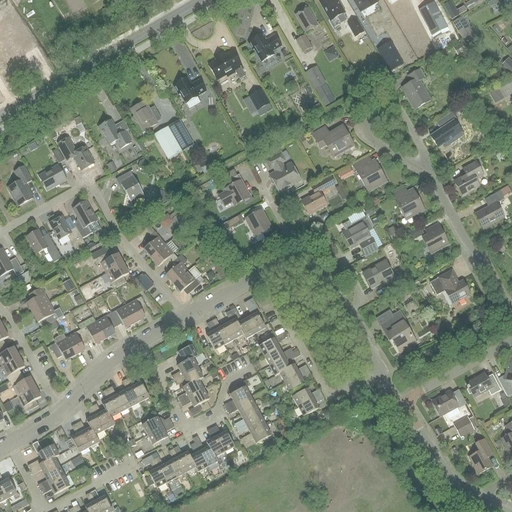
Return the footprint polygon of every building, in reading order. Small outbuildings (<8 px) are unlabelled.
[(323,0),(320,2),(331,21),(329,22),(329,21),(328,21),(333,29),(333,28),(340,24),(341,24),(347,21),(343,14),(344,14),(336,0),(323,0)] [(354,0),(360,9),(376,0),(375,0),(354,0)] [(469,11),(487,0),(486,0),(473,0),(465,5),(469,11)] [(511,0),(495,0),(505,9),(511,4),(511,0)] [(434,3),(419,11),(434,39),(449,31),(434,3)] [(464,7),(456,12),(459,17),(466,12),(464,7)] [(306,33),(318,26),(308,9),(296,16),(306,33)] [(469,27),(463,17),(453,23),(459,33),(463,39),(473,33),(469,27)] [(356,37),(364,33),(357,20),(349,25),(356,37)] [(266,41),(263,35),(248,43),(253,50),(254,49),(262,62),(274,55),(273,52),(282,47),(275,35),(266,41)] [(304,37),(297,41),(303,52),(310,48),(304,37)] [(378,49),(390,72),(403,65),(390,42),(378,49)] [(464,42),(453,48),(457,55),(468,49),(464,42)] [(326,52),(332,62),(341,57),(336,46),(326,52)] [(242,68),(233,52),(225,56),(224,54),(215,59),(217,61),(209,66),(217,80),(226,75),(227,77),(236,72),(240,80),(246,76),(242,68)] [(511,62),(508,59),(501,66),(511,76),(511,75),(511,62)] [(317,66),(305,73),(315,90),(316,89),(326,83),(327,83),(317,66)] [(420,81),(425,78),(420,69),(408,76),(411,82),(402,88),(415,110),(431,101),(420,81)] [(191,85),(187,78),(174,86),(179,95),(180,94),(186,104),(198,97),(197,97),(206,92),(200,80),(191,85)] [(326,83),(316,89),(321,99),(327,108),(337,102),(331,93),(326,83)] [(352,93),(357,89),(354,84),(348,87),(352,93)] [(261,91),(248,98),(256,112),(257,111),(260,116),(272,109),(261,91)] [(155,109),(151,112),(145,102),(146,102),(146,101),(130,110),(131,111),(135,117),(132,119),(140,125),(144,132),(158,124),(156,121),(160,119),(156,110),(155,109)] [(451,145),(465,135),(455,120),(457,119),(452,112),(436,123),(441,129),(430,136),(439,148),(449,141),(451,145)] [(112,121),(99,128),(109,146),(116,142),(120,150),(132,143),(125,132),(120,135),(112,121)] [(193,146),(179,122),(169,128),(183,152),(193,146)] [(334,157),(352,147),(341,127),(329,134),(325,127),(313,134),(321,149),(327,145),(334,157)] [(183,152),(169,128),(155,136),(169,160),(183,152)] [(57,129),(52,132),(55,139),(61,136),(57,129)] [(74,158),(81,172),(95,164),(85,148),(76,153),(69,139),(58,145),(67,161),(74,158)] [(64,161),(58,149),(52,152),(59,164),(64,161)] [(289,186),(300,180),(292,165),(285,169),(281,163),(284,161),(280,154),(267,162),(271,168),(274,167),(277,173),(271,177),(279,191),(284,189),(285,191),(290,188),(289,186)] [(370,191),(387,182),(375,161),(371,163),(368,157),(353,166),(356,171),(358,170),(370,191)] [(210,159),(199,165),(205,174),(215,168),(210,159)] [(476,179),(483,175),(476,162),(463,169),(466,175),(454,182),(462,196),(479,186),(476,179)] [(66,180),(59,166),(39,177),(47,191),(66,180)] [(20,182),(8,189),(19,207),(33,199),(25,185),(32,181),(24,167),(14,172),(20,182)] [(144,194),(131,172),(118,179),(130,202),(144,194)] [(235,205),(249,197),(238,176),(220,186),(224,192),(226,190),(228,192),(220,197),(225,206),(233,202),(235,205)] [(320,193),(327,189),(335,184),(332,178),(323,182),(312,188),(315,195),(302,202),(309,214),(326,205),(320,193)] [(392,195),(400,208),(406,220),(425,210),(414,190),(408,193),(405,187),(392,195)] [(504,199),(503,197),(511,192),(508,187),(500,191),(485,199),(489,207),(476,214),(484,229),(504,218),(496,204),(504,199)] [(159,190),(159,203),(168,203),(168,190),(159,190)] [(202,205),(206,203),(203,196),(198,198),(202,205)] [(86,203),(74,210),(82,223),(76,227),(82,239),(93,233),(89,226),(97,221),(86,203)] [(246,220),(256,238),(259,242),(265,239),(263,234),(272,229),(262,211),(246,220)] [(170,213),(161,221),(167,228),(176,220),(170,213)] [(230,229),(244,221),(240,215),(227,223),(230,229)] [(374,230),(366,216),(351,226),(353,228),(343,234),(351,249),(358,246),(366,259),(379,252),(367,234),(374,230)] [(70,231),(62,217),(50,224),(59,241),(67,236),(73,246),(76,251),(86,246),(83,241),(76,228),(70,231)] [(432,253),(448,244),(437,226),(427,231),(430,236),(425,238),(432,253)] [(400,238),(394,227),(387,231),(393,242),(400,238)] [(410,243),(424,235),(420,228),(406,236),(410,243)] [(62,259),(48,234),(42,238),(38,231),(27,237),(37,254),(46,249),(54,263),(62,259)] [(144,250),(151,259),(166,246),(159,238),(159,237),(155,232),(144,242),(148,246),(144,250)] [(173,254),(166,246),(151,259),(158,267),(163,264),(167,268),(178,259),(177,258),(173,254)] [(9,262),(3,251),(0,252),(0,275),(12,268),(17,277),(24,273),(16,259),(9,262)] [(123,264),(118,254),(113,257),(110,252),(97,259),(100,265),(101,264),(106,274),(123,264)] [(188,272),(183,266),(187,262),(181,255),(177,258),(178,259),(167,268),(170,272),(166,276),(173,285),(188,272)] [(389,289),(405,281),(401,273),(392,278),(384,262),(365,273),(373,288),(386,282),(389,289)] [(129,274),(123,264),(106,274),(111,283),(111,284),(114,290),(126,283),(124,277),(129,274)] [(470,295),(463,281),(459,283),(452,271),(430,283),(437,296),(445,292),(453,305),(470,295)] [(195,280),(188,272),(173,285),(181,293),(185,289),(189,294),(200,285),(196,280),(195,280)] [(136,281),(146,293),(154,286),(146,276),(142,276),(136,281)] [(69,281),(63,284),(68,292),(74,289),(69,281)] [(90,287),(82,291),(85,297),(93,293),(90,287)] [(27,304),(33,314),(50,304),(45,295),(45,294),(42,289),(30,295),(32,301),(27,304)] [(80,297),(73,300),(77,307),(83,304),(80,297)] [(136,301),(126,306),(136,324),(146,318),(143,313),(148,310),(141,298),(136,301)] [(252,317),(247,319),(256,334),(266,329),(257,314),(260,312),(253,299),(245,304),(252,317)] [(54,312),(50,304),(33,314),(38,324),(43,321),(46,326),(47,325),(56,321),(59,319),(64,317),(59,309),(54,312)] [(136,324),(126,306),(117,312),(116,311),(111,314),(118,327),(123,324),(126,329),(136,324)] [(256,334),(247,319),(242,322),(235,309),(231,311),(244,335),(243,336),(246,340),(256,334)] [(244,335),(231,311),(226,314),(231,323),(226,325),(234,341),(243,336),(244,335)] [(400,352),(416,343),(402,320),(404,318),(400,311),(393,315),(394,317),(383,324),(400,352)] [(113,329),(118,327),(111,314),(105,317),(106,318),(96,323),(105,340),(116,335),(113,329)] [(88,326),(81,330),(88,343),(93,340),(95,345),(105,340),(96,323),(93,317),(86,321),(88,326)] [(234,341),(226,325),(221,328),(216,319),(212,322),(225,346),(234,341)] [(225,346),(212,322),(207,325),(212,333),(207,336),(212,346),(214,349),(215,351),(225,346)] [(8,338),(3,328),(0,329),(0,348),(6,346),(3,341),(8,338)] [(83,346),(88,343),(81,330),(75,333),(76,334),(66,339),(75,356),(85,351),(83,346)] [(259,347),(264,357),(280,349),(277,344),(286,339),(283,334),(259,347)] [(75,356),(66,339),(64,335),(55,340),(57,343),(50,347),(57,359),(63,356),(65,362),(75,356)] [(198,369),(193,359),(198,357),(192,345),(178,353),(184,363),(178,367),(180,372),(172,377),(174,381),(198,369)] [(9,351),(6,346),(0,348),(0,363),(2,367),(19,358),(14,348),(9,351)] [(270,367),(293,354),(291,349),(282,354),(280,349),(264,357),(270,367)] [(153,353),(159,363),(163,361),(158,351),(153,353)] [(299,351),(293,354),(270,367),(275,377),(280,375),(280,374),(290,368),(287,363),(301,356),(299,351)] [(25,368),(19,358),(2,367),(7,377),(10,383),(22,376),(19,371),(25,368)] [(511,360),(510,360),(509,366),(506,367),(505,370),(507,372),(506,375),(498,380),(505,392),(507,397),(511,395),(511,394),(511,390),(511,360)] [(285,384),(308,371),(306,366),(297,371),(294,365),(290,368),(280,374),(280,375),(285,384)] [(204,379),(198,369),(174,381),(177,386),(185,381),(188,386),(199,381),(204,379)] [(302,380),(311,375),(308,371),(285,384),(290,393),(305,385),(302,380)] [(491,396),(501,391),(492,375),(486,378),(484,374),(466,384),(474,398),(488,390),(491,396)] [(25,381),(22,376),(10,383),(13,388),(18,397),(36,388),(30,378),(25,381)] [(132,377),(127,380),(140,404),(150,398),(141,383),(136,386),(132,377)] [(140,404),(127,380),(122,382),(127,391),(122,394),(130,409),(140,404)] [(204,390),(199,381),(188,386),(183,388),(186,394),(178,398),(180,403),(204,390)] [(130,409),(122,394),(117,396),(112,387),(108,390),(120,414),(130,409)] [(36,401),(41,398),(36,388),(18,397),(24,407),(23,407),(26,413),(39,406),(36,401)] [(227,410),(251,398),(245,388),(230,396),(233,401),(224,406),(227,410)] [(120,414),(108,390),(103,392),(108,401),(102,404),(106,411),(111,419),(120,414)] [(209,400),(204,390),(180,403),(183,408),(191,403),(194,408),(209,400)] [(298,408),(322,395),(319,390),(311,395),(308,390),(293,398),(298,408)] [(445,395),(433,402),(437,409),(436,410),(440,417),(458,407),(459,409),(467,405),(459,390),(451,395),(451,394),(446,396),(445,395)] [(316,404),(324,399),(322,395),(298,408),(303,418),(319,409),(316,404)] [(256,407),(251,398),(227,410),(229,415),(238,410),(241,415),(256,407)] [(106,411),(101,413),(97,405),(92,407),(105,431),(115,426),(111,419),(106,411)] [(105,431),(92,407),(87,410),(92,418),(87,421),(90,428),(91,428),(95,436),(96,436),(105,431)] [(237,430),(261,417),(256,407),(241,415),(243,420),(234,425),(237,430)] [(329,408),(322,412),(325,417),(332,413),(329,408)] [(266,427),(261,417),(237,430),(239,434),(248,430),(251,434),(251,435),(266,427)] [(148,436),(172,423),(169,419),(161,423),(158,418),(143,426),(148,436)] [(468,418),(454,425),(460,439),(470,433),(471,435),(478,431),(472,418),(469,420),(468,418)] [(91,428),(90,428),(86,431),(81,422),(77,424),(89,448),(100,443),(96,436),(95,436),(91,428)] [(511,457),(511,456),(511,422),(506,427),(510,435),(502,439),(511,457)] [(166,433),(174,428),(172,423),(148,436),(153,446),(168,438),(166,433)] [(89,448),(77,424),(72,427),(77,436),(71,439),(79,454),(89,448)] [(217,427),(212,429),(225,453),(235,448),(227,433),(221,435),(217,427)] [(271,437),(266,427),(251,435),(251,434),(242,439),(245,444),(254,439),(256,445),(271,437)] [(225,453),(212,429),(207,432),(212,440),(207,443),(209,448),(209,447),(215,458),(216,458),(225,453)] [(209,447),(209,448),(205,450),(198,437),(193,440),(195,444),(208,468),(218,462),(216,458),(215,458),(209,447)] [(479,475),(492,467),(485,455),(491,452),(484,440),(475,445),(479,452),(469,458),(479,475)] [(38,442),(33,445),(38,454),(43,452),(38,442)] [(208,468),(195,444),(190,446),(195,455),(191,457),(190,458),(196,468),(195,469),(198,473),(208,468)] [(54,458),(55,459),(59,456),(54,446),(43,452),(38,454),(41,459),(28,466),(31,471),(54,458)] [(190,458),(191,457),(188,453),(183,456),(178,447),(173,450),(186,474),(195,469),(196,468),(190,458)] [(186,474),(173,450),(169,452),(174,461),(169,463),(177,479),(186,474)] [(167,484),(154,460),(152,456),(142,461),(145,467),(151,464),(154,471),(149,474),(151,477),(146,479),(146,481),(149,486),(150,486),(154,484),(157,489),(167,484)] [(83,464),(79,457),(70,462),(74,469),(83,464)] [(177,479),(169,463),(164,466),(159,457),(154,460),(167,484),(177,479)] [(60,468),(55,459),(54,458),(31,471),(33,476),(42,471),(44,476),(60,468)] [(41,490),(65,477),(60,468),(44,476),(47,481),(38,486),(41,490)] [(0,475),(0,486),(7,500),(17,495),(9,479),(4,482),(0,475)] [(72,491),(65,477),(41,490),(43,495),(50,492),(54,500),(72,491)] [(20,488),(23,495),(28,492),(25,486),(20,488)] [(95,491),(91,493),(100,511),(113,511),(105,497),(100,500),(95,491)] [(100,511),(91,493),(86,496),(91,505),(85,508),(88,511),(100,511)] [(156,494),(151,497),(156,507),(161,504),(156,494)] [(173,494),(168,497),(171,502),(176,500),(173,494)]
